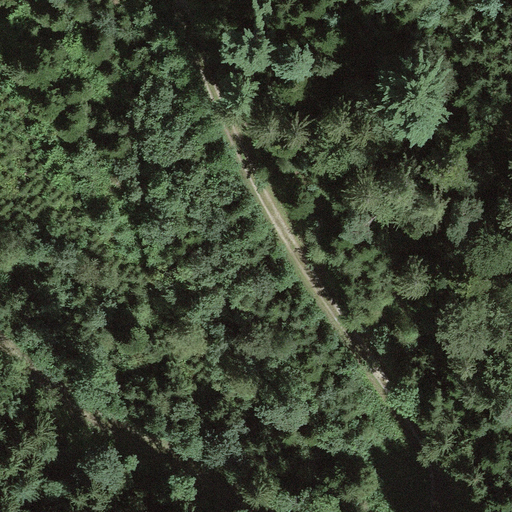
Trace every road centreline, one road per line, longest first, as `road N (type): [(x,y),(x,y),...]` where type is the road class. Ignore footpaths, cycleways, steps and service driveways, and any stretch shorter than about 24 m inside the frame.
road 1 (track): [(439,511),(438,477),(419,437),(328,309),(243,160),(176,0)]
road 2 (track): [(0,338),(101,416),(257,511)]
